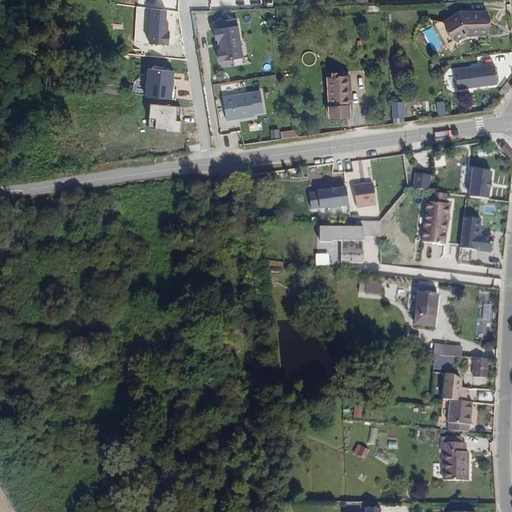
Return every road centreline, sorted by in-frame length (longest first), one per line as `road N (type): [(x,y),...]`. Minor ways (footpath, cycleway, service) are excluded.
road 1 (tertiary): [(210,163),(511,122)]
road 2 (tertiary): [(0,193),(210,163)]
road 3 (residential): [(511,313),(508,511)]
road 4 (residential): [(210,163),(182,5),(189,0)]
